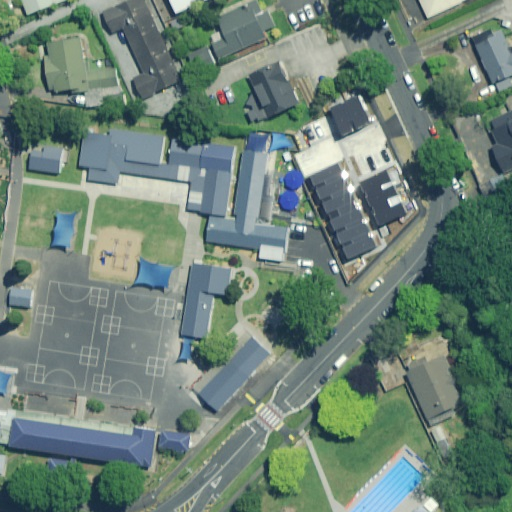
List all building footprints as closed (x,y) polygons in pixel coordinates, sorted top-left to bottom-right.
[(25,0),(30,12),(59,0),(25,0)] [(185,78),(149,0),(127,0),(107,9),(117,30),(126,26),(147,71),(136,75),(146,96),(185,78)] [(178,0),(182,8),(198,1),(198,0),(178,0)] [(216,40),(223,56),(271,34),(268,28),(279,23),(272,7),(267,9),(263,0),(253,0),(220,16),(226,28),(214,33),(217,39),(216,40)] [(418,0),(427,18),(461,2),(461,1),(463,0),(418,0)] [(475,46),(493,85),(495,84),(499,92),(511,86),(511,82),(510,77),(511,76),(511,46),(510,47),(502,30),(494,34),(491,29),(473,37),(476,45),(475,46)] [(89,59),(85,34),(51,39),(53,53),(47,54),(52,88),(58,87),(59,89),(75,86),(76,91),(88,89),(90,104),(124,99),(119,65),(93,69),(91,59),(89,59)] [(211,44),(192,53),(199,69),(219,60),(211,44)] [(259,123),(300,104),(280,61),(248,75),(256,92),(247,96),(259,123)] [(511,110),(491,120),(496,130),(492,131),(498,144),(492,147),(505,175),(511,171),(511,110)] [(204,167),(173,163),(165,162),(169,134),(115,127),(114,132),(87,128),(82,164),(93,165),(91,177),(123,182),(124,170),(194,180),(190,208),(204,210),(209,168),(204,167)] [(208,140),(177,135),(173,163),(204,167),(208,140)] [(240,145),(208,140),(204,167),(209,168),(236,172),(240,145)] [(67,148),(34,143),(31,167),(63,172),(67,148)] [(273,151),(248,147),(239,212),(242,212),(241,218),(260,221),(261,216),(264,216),(273,151)] [(332,176),(318,148),(297,159),(311,187),(332,176)] [(230,214),(236,172),(209,168),(204,210),(230,214)] [(504,175),(479,186),(486,201),(511,189),(504,175)] [(329,220),(334,232),(336,231),(343,245),(379,227),(377,223),(386,218),(373,191),(355,199),(352,194),(334,203),(339,215),(329,220)] [(241,218),(214,214),(210,240),(289,251),(293,226),(260,221),(241,218)] [(236,267),(197,261),(185,334),(211,338),(218,290),(232,292),(236,267)] [(36,289),(15,285),(12,303),(34,306),(36,289)] [(202,393),(221,410),(275,352),(256,334),(202,393)] [(463,378),(448,342),(402,361),(428,421),(463,406),(453,382),(463,378)] [(399,371),(390,353),(375,361),(384,379),(399,371)] [(136,432),(18,414),(14,444),(156,465),(161,429),(137,425),(136,432)] [(196,433),(166,428),(163,446),(193,451),(196,433)]
